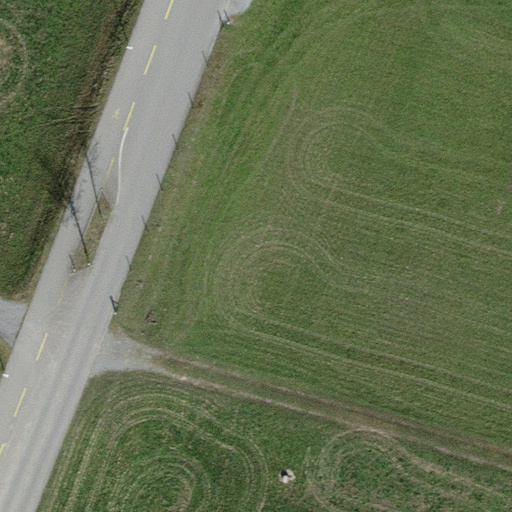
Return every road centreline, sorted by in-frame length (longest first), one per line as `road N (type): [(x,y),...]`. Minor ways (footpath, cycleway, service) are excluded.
road 1 (residential): [(5,511),(120,242),(205,0)]
road 2 (track): [(0,310),(511,465)]
